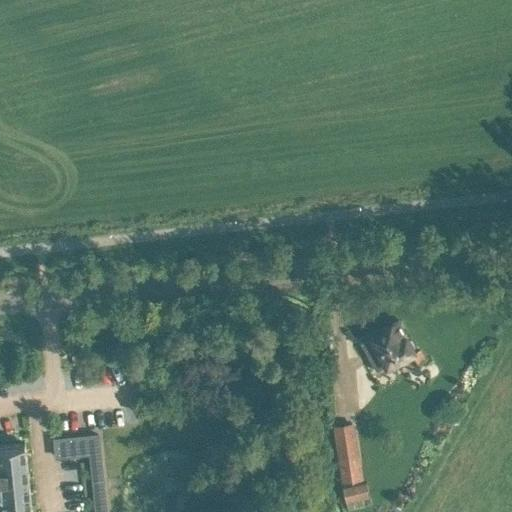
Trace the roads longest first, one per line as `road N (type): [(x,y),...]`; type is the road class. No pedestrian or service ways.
road 1 (tertiary): [(0,292),(511,238)]
road 2 (unknown): [(46,287),(55,376),(43,401),(47,425),(122,403)]
